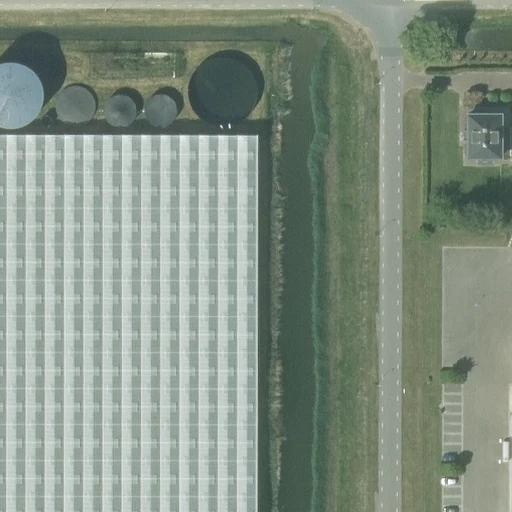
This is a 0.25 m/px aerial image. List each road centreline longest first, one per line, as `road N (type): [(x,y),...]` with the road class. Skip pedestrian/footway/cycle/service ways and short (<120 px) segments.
road 1 (unclassified): [(394,0),(391,511)]
road 2 (unclassified): [(13,0),(394,0)]
